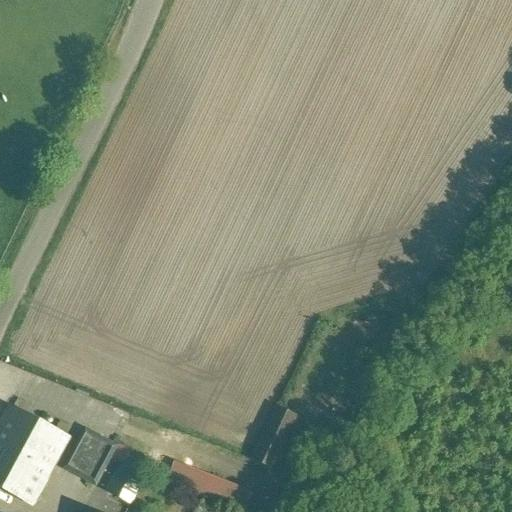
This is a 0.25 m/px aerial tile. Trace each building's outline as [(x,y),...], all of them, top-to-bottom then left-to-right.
[(71,440),(8,406),(0,420),(0,494),(32,511),(71,440)] [(277,475),(304,421),(273,406),(246,460),(277,475)] [(118,448),(83,428),(60,471),(95,490),(118,448)] [(249,511),(257,492),(173,462),(165,483),(246,511),(249,511)] [(148,477),(120,464),(105,495),(133,508),(148,477)]
